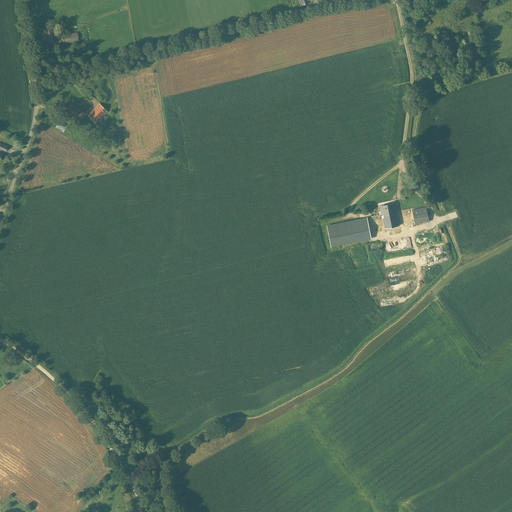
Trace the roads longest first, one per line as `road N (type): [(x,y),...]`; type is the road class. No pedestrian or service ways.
road 1 (unclassified): [(33,80),(344,0)]
road 2 (unknown): [(397,0),(411,74),(403,158),(350,210)]
road 3 (track): [(140,511),(87,415),(0,340)]
road 4 (unclassified): [(3,210),(34,119),(33,80)]
